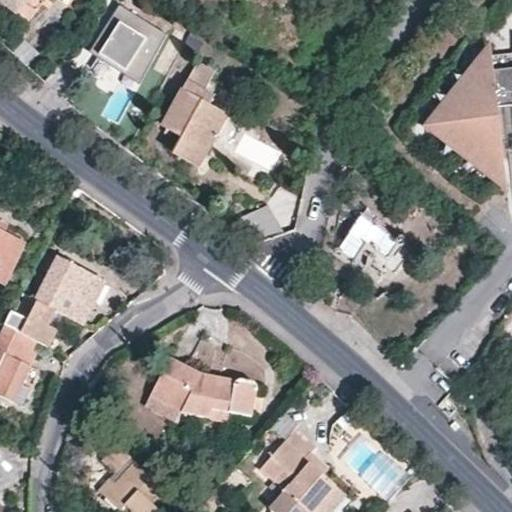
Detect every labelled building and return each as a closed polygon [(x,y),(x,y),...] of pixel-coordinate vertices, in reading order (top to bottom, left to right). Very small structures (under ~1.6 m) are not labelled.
[(30,0),(0,0),(0,2),(4,6),(17,16),(30,0)] [(118,4),(100,32),(108,38),(98,53),(124,70),(127,65),(143,76),(166,34),(118,4)] [(108,38),(100,32),(88,51),(138,85),(143,76),(127,65),(124,70),(98,53),(108,38)] [(511,68),(497,71),(484,60),(442,111),(446,140),(454,146),(458,142),(480,162),(478,165),(493,177),(504,163),(504,158),(511,156),(511,68)] [(229,117),(208,107),(214,97),(205,91),(216,71),(200,63),(184,91),(181,89),(160,126),(181,137),(172,153),(200,169),(208,154),(216,139),(226,121),(229,117)] [(226,145),(236,126),(226,121),(216,139),(226,145)] [(165,149),(171,132),(152,126),(147,143),(165,149)] [(454,146),(478,165),(480,162),(458,142),(454,146)] [(272,206),(242,213),(248,239),(278,232),(272,206)] [(414,248),(368,209),(334,248),(352,264),(368,246),(377,254),(395,269),(414,248)] [(0,281),(5,284),(23,246),(0,234),(0,281)] [(104,284),(59,261),(38,304),(24,296),(15,314),(11,312),(5,324),(39,343),(48,348),(58,331),(48,325),(51,319),(54,313),(84,327),(104,284)] [(39,343),(5,324),(0,334),(0,395),(15,403),(33,364),(38,354),(34,352),(39,343)] [(246,430),(257,388),(236,382),(234,386),(215,381),(208,380),(170,363),(152,398),(191,415),(246,430)] [(300,425),(287,414),(277,424),(273,428),(285,440),(300,425)] [(342,459),(390,505),(419,473),(371,427),(342,459)] [(315,511),(320,507),(337,488),(309,463),(317,453),(306,444),(296,435),(246,492),(268,511),(315,511)] [(109,456),(102,464),(115,477),(110,482),(115,486),(103,497),(118,511),(121,511),(126,507),(130,511),(157,511),(138,494),(141,491),(156,505),(166,493),(117,448),(109,456)] [(335,511),(347,498),(337,488),(320,507),(326,511),(335,511)]
